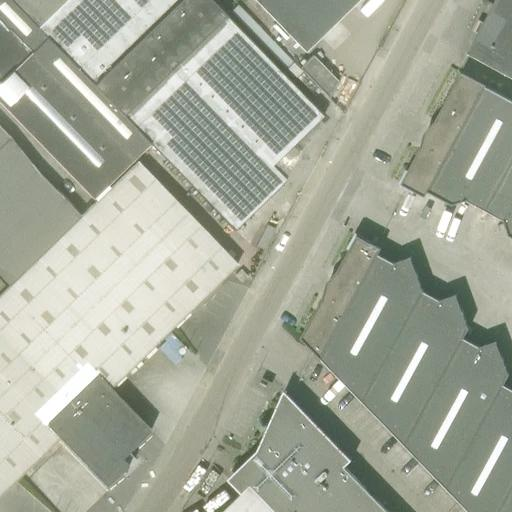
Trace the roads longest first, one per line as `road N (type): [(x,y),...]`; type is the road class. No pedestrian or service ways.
road 1 (unclassified): [(159,511),(433,0)]
road 2 (unknown): [(252,338),(417,511)]
